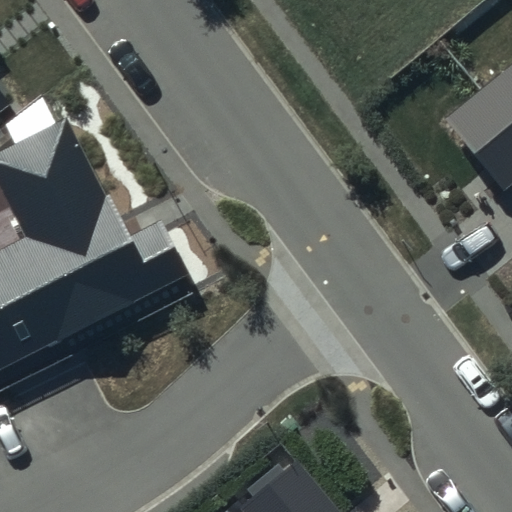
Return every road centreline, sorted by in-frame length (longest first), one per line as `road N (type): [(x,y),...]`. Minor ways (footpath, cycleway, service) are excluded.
road 1 (residential): [(360,274),(170,443),(48,511)]
road 2 (residential): [(360,274),(155,0)]
road 3 (residential): [(511,477),(360,274)]
